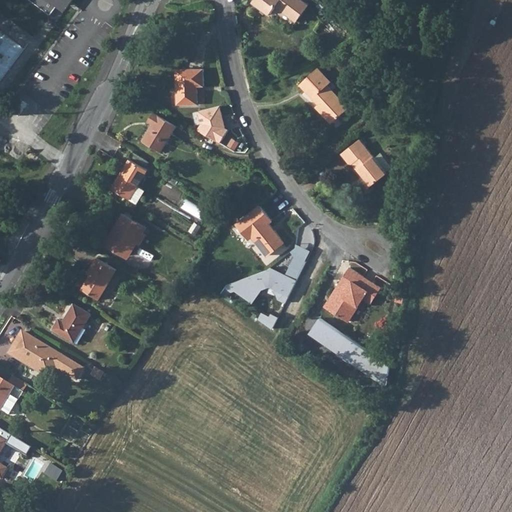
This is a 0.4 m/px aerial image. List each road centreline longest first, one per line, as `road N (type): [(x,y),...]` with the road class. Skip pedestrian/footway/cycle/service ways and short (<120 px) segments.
road 1 (tertiary): [(149,0),(0,294)]
road 2 (residential): [(223,4),(241,97),(265,151),(309,211),(346,240)]
